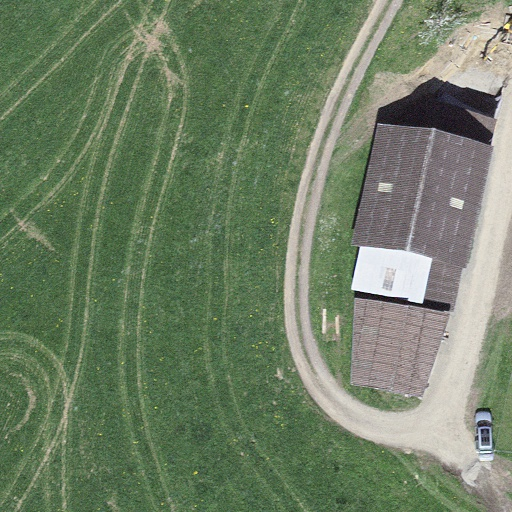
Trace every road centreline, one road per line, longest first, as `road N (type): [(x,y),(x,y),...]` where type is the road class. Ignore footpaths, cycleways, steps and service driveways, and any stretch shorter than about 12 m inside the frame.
road 1 (track): [(387,0),(331,105),(297,279),(299,355),(333,401),(458,463),(507,511)]
road 2 (track): [(458,463),(448,389),(511,148)]
